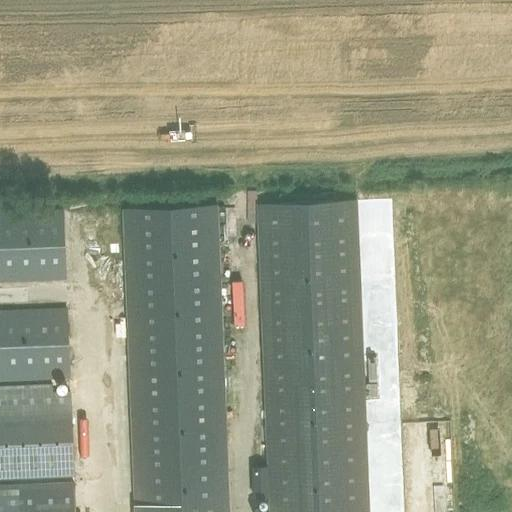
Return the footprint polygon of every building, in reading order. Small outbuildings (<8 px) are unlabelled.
[(367,511),(355,200),(258,204),(270,511),(367,511)] [(229,511),(217,203),(123,207),(135,511),(229,511)] [(63,208),(0,210),(0,281),(67,279),(63,208)] [(115,213),(88,215),(89,237),(100,236),(101,254),(118,253),(115,213)] [(0,283),(0,295),(21,297),(21,284),(0,283)] [(67,307),(0,309),(0,380),(71,377),(67,307)] [(83,388),(82,366),(72,367),(73,389),(83,388)] [(0,407),(0,479),(74,476),(72,405),(0,407)] [(270,496),(268,465),(253,466),(254,497),(270,496)]
